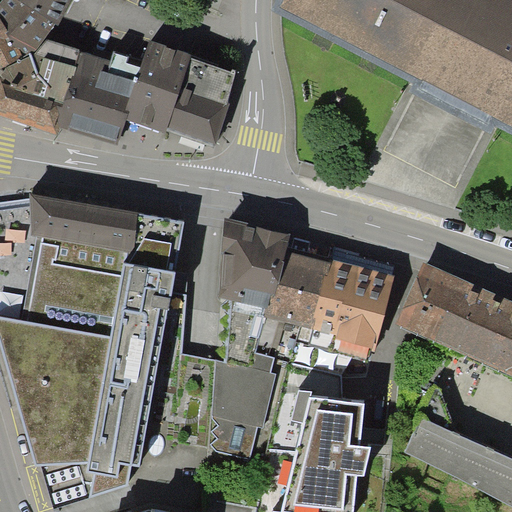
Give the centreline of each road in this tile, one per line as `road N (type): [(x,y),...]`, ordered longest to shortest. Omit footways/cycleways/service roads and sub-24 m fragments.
road 1 (tertiary): [(248,194),(511,268)]
road 2 (tertiary): [(0,154),(248,194)]
road 3 (tertiary): [(256,0),(263,81),(248,194)]
